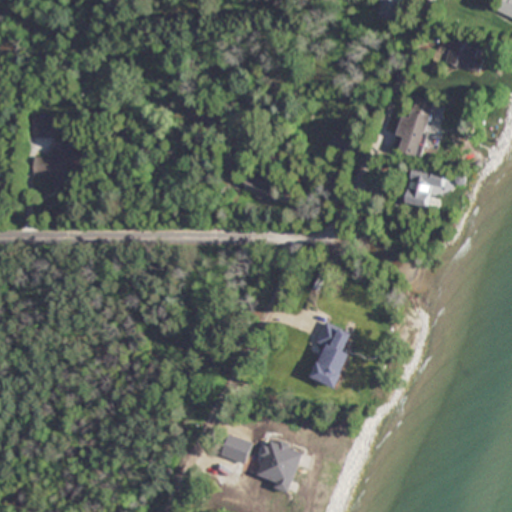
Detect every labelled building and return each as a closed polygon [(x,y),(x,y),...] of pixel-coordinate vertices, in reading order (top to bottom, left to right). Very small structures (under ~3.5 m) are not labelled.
[(511,17),(511,0),(505,0),(501,13),(511,17)] [(489,52),(457,40),(449,62),(481,74),(489,52)] [(425,158),(439,108),(421,103),(416,118),(407,116),(401,136),(409,138),(405,152),(425,158)] [(53,158),(38,157),(37,170),(78,172),(79,145),(53,144),(53,158)] [(445,172),(415,171),(414,204),(437,205),(438,184),(445,184),(445,172)] [(366,322),(378,322),(378,299),(366,299),(366,322)]
